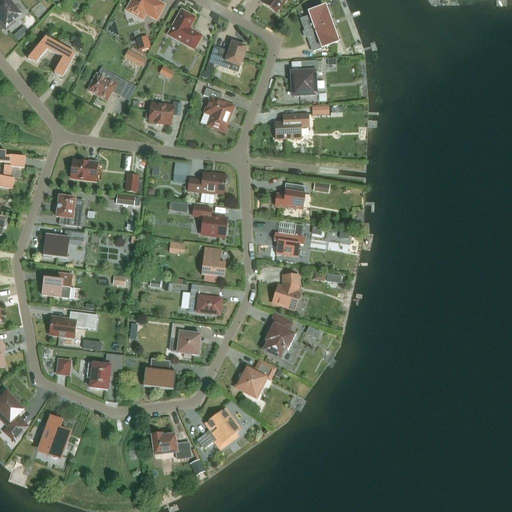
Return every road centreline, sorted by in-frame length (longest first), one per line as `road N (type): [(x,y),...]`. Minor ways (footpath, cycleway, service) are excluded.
road 1 (residential): [(59,138),(15,262),(38,384),(114,416),(194,405),(252,293),(236,160)]
road 2 (residential): [(236,160),(272,50),(268,39),(195,0)]
road 3 (residential): [(236,160),(59,138)]
